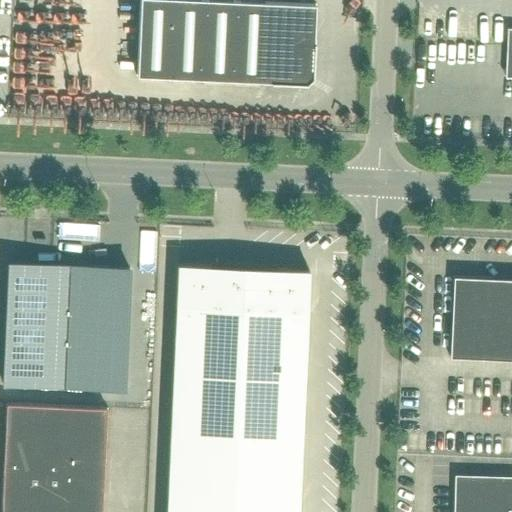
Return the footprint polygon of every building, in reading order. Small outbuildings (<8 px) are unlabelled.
[(243,0),(139,0),(136,75),(270,81),(302,83),(305,83),(312,77),(312,73),(314,42),(313,42),(315,3),(243,0)] [(67,305),(69,264),(8,261),(6,302),(67,305)] [(67,305),(65,345),(63,385),(123,388),(129,267),(69,264),(67,305)] [(297,511),(309,270),(177,264),(165,511),(297,511)] [(511,359),(511,278),(453,276),(449,357),(511,359)] [(6,302),(4,342),(65,345),(67,305),(6,302)] [(63,385),(65,345),(4,342),(2,382),(63,385)] [(3,444),(64,446),(66,405),(5,403),(3,444)] [(107,407),(66,405),(64,446),(105,448),(107,407)] [(1,483),(62,486),(64,446),(3,444),(1,483)] [(103,488),(105,448),(64,446),(62,486),(103,488)] [(511,511),(511,477),(456,476),(454,511),(511,511)] [(1,483),(0,511),(60,511),(62,486),(1,483)] [(101,511),(103,488),(62,486),(60,511),(101,511)]
